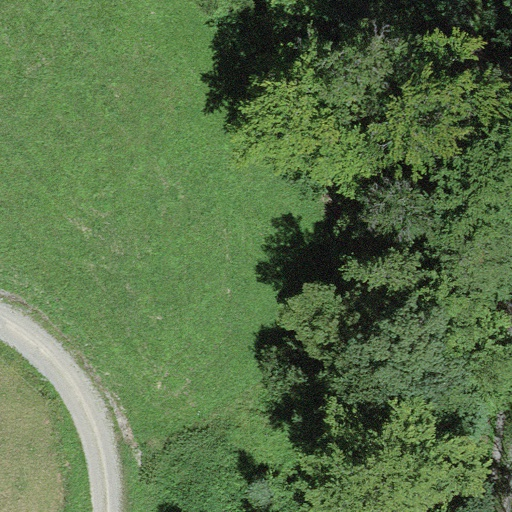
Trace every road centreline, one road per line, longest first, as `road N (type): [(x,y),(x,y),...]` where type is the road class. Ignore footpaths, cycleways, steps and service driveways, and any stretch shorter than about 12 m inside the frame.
road 1 (track): [(496,511),(511,408),(511,113),(463,0)]
road 2 (track): [(0,321),(43,344),(86,398),(110,511)]
